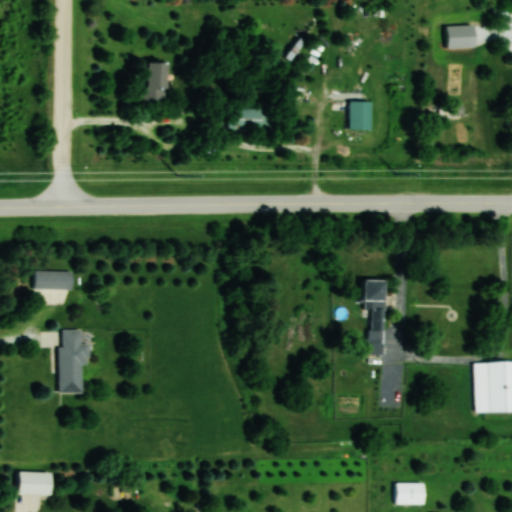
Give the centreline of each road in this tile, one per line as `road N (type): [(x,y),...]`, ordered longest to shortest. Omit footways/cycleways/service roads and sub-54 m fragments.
road 1 (tertiary): [(511,203),(0,207)]
road 2 (residential): [(63,206),(64,0)]
